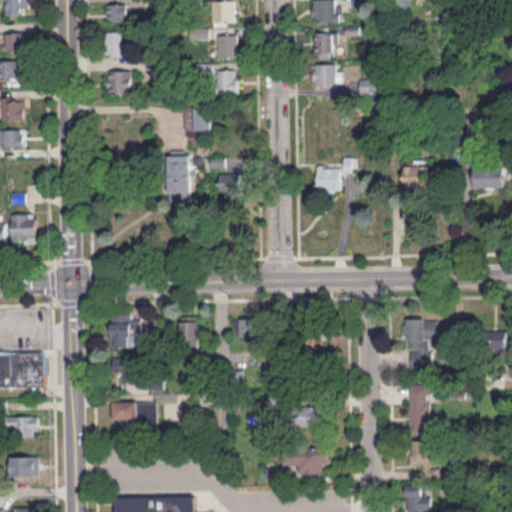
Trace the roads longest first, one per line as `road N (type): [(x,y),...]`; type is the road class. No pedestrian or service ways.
road 1 (residential): [(73,284),(511,273)]
road 2 (tertiary): [(73,284),(69,0)]
road 3 (residential): [(281,277),(274,0)]
road 4 (residential): [(372,276),(378,511)]
road 5 (tertiary): [(79,511),(73,284)]
